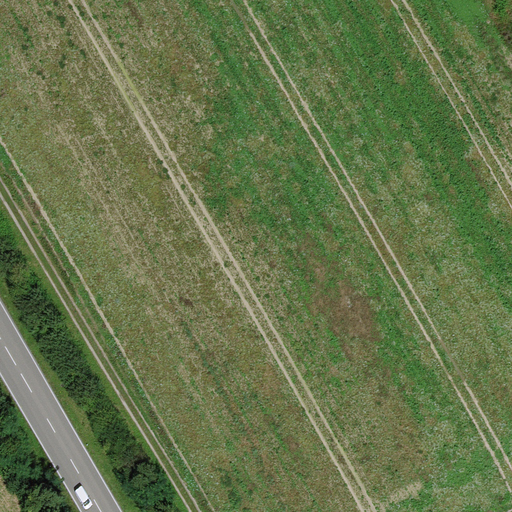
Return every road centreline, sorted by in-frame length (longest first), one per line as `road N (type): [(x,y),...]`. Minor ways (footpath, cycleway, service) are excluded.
road 1 (track): [(195,511),(0,185)]
road 2 (primary): [(106,511),(0,329)]
